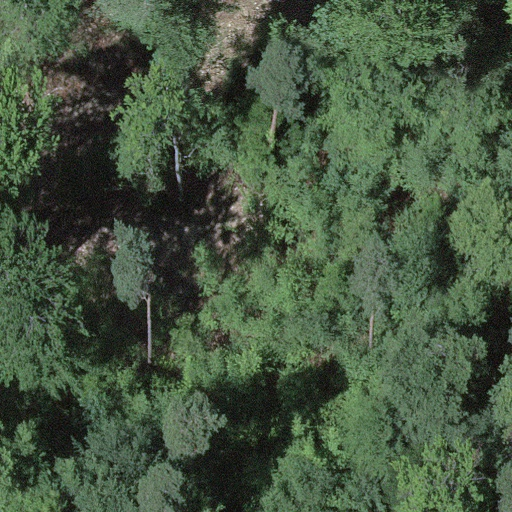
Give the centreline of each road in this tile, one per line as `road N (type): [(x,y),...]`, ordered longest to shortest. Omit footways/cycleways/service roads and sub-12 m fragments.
road 1 (track): [(511,145),(0,271)]
road 2 (track): [(0,146),(239,0)]
